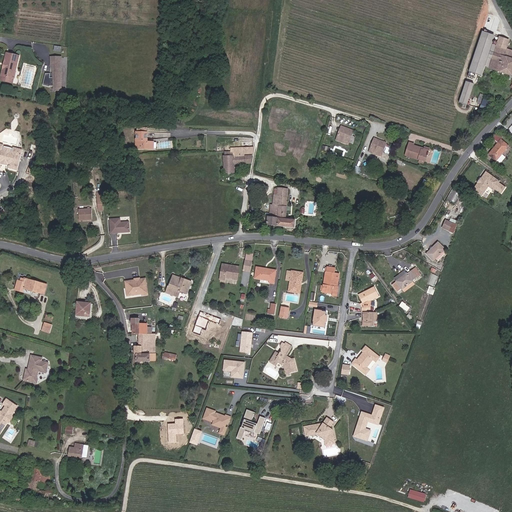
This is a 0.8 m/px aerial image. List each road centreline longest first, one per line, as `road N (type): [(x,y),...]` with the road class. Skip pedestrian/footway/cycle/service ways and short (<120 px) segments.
road 1 (track): [(417,511),(363,495),(135,459),(125,511)]
road 2 (residential): [(59,461),(59,487),(87,498),(113,495),(124,466),(125,329),(119,306),(83,260)]
road 3 (tertiary): [(83,260),(236,237),(354,244)]
road 4 (tertiary): [(354,244),(389,243),(419,228),(454,169),(511,102)]
road 5 (residential): [(354,244),(335,364)]
